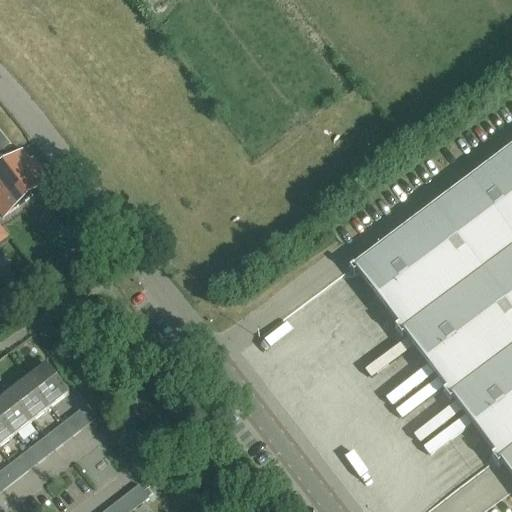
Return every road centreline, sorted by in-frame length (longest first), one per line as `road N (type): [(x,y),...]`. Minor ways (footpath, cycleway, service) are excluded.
road 1 (unknown): [(211,353),(511,127)]
road 2 (residential): [(333,511),(113,225)]
road 3 (unclassified): [(113,225),(0,81)]
road 4 (residential): [(0,312),(113,225)]
road 5 (residential): [(0,508),(95,434)]
